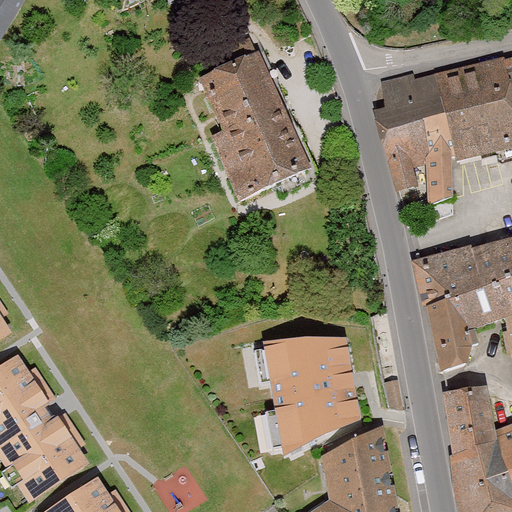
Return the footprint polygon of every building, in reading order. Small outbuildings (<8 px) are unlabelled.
[(0,0),(0,41),(1,42),(25,0),(0,0)] [(211,139),(238,202),(309,172),(259,55),(200,80),(223,134),(211,139)] [(511,58),(439,73),(453,160),(511,147),(511,95),(511,89),(511,88),(511,58)] [(452,199),(453,160),(439,73),(382,84),(387,107),(381,109),(403,189),(415,187),(410,164),(429,160),(429,203),(452,199)] [(511,240),(491,246),(505,320),(511,358),(511,240)] [(467,331),(505,320),(491,246),(415,264),(441,372),(462,368),(470,354),(467,331)] [(0,344),(12,337),(0,318),(0,344)] [(346,341),(264,345),(284,459),(360,423),(346,341)] [(0,461),(27,504),(86,465),(17,359),(0,370),(0,461)] [(450,441),(491,434),(484,390),(443,397),(450,441)] [(511,426),(491,434),(511,484),(511,426)] [(329,502),(344,511),(397,511),(383,429),(321,458),(329,502)] [(511,511),(511,484),(491,434),(450,441),(466,511),(511,511)] [(117,511),(97,481),(48,511),(117,511)] [(344,511),(329,502),(312,511),(344,511)]
